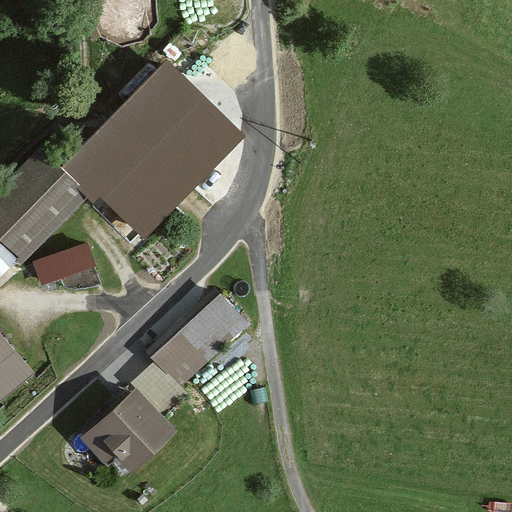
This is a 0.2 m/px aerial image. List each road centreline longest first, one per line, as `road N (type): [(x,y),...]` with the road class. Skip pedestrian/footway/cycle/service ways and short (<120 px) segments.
road 1 (unclassified): [(0,460),(214,255),(245,213),(264,142),(259,0)]
road 2 (track): [(308,511),(290,463),(245,213)]
